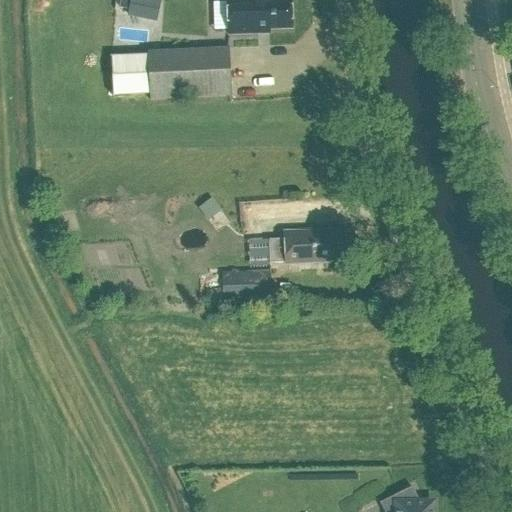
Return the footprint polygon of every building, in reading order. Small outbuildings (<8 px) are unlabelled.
[(128,0),(125,18),(143,22),(147,0),(128,0)] [(290,0),(224,0),(226,38),(269,37),(269,33),(292,33),(290,0)] [(132,57),(111,58),(112,97),(150,95),(150,101),(231,98),(228,49),(147,53),(148,56),(132,57)] [(268,244),(250,244),(251,272),(204,274),(205,311),(230,310),(230,308),(245,307),(245,303),(272,302),(271,272),(269,272),(269,265),(286,264),(286,265),(316,264),(316,258),(341,257),(340,236),(333,236),(333,231),(284,234),(284,240),(268,241),(268,244)] [(380,503),(384,511),(433,511),(433,504),(420,504),(413,488),(380,503)]
